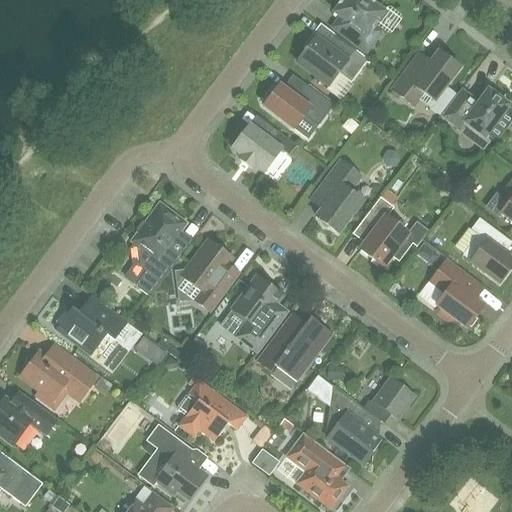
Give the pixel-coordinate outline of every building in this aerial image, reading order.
[(343,37),(365,54),(381,32),(375,27),(375,25),(384,13),(366,0),(343,0),(333,13),(339,17),(331,28),(343,37)] [(350,84),(368,61),(334,35),(326,47),(311,36),(302,47),(306,50),(296,62),(328,86),(337,74),(350,84)] [(392,91),(390,94),(397,99),(399,96),(413,106),(422,94),(433,102),(429,108),(441,117),(457,94),(446,86),(458,69),(438,53),(418,79),(407,71),(392,91)] [(333,106),(307,87),(297,99),(279,86),(277,88),(275,87),(273,87),(267,95),(267,97),(269,99),(263,107),(293,130),(307,140),(317,127),(333,106)] [(457,94),(441,117),(458,130),(463,124),(484,139),(487,135),(496,142),(511,121),(511,108),(508,106),(500,100),(500,95),(494,90),(489,91),(487,90),(477,103),(460,90),(457,94)] [(290,158),(297,148),(272,129),(265,139),(248,126),(247,129),(242,130),(237,135),(238,140),(231,149),(241,157),(238,160),(251,169),(253,166),(263,173),(280,151),(290,158)] [(315,217),(318,220),(318,221),(319,223),(321,225),(323,227),(326,228),(329,228),(337,234),(361,202),(348,192),(360,177),(339,162),(322,185),(311,200),(321,208),(315,217)] [(511,177),(498,196),(508,203),(499,215),(511,224),(511,177)] [(412,244),(404,238),(407,234),(386,218),(393,209),(379,198),(363,220),(376,229),(360,251),(382,268),(390,256),(398,262),(412,244)] [(131,266),(124,276),(135,285),(134,286),(150,298),(180,258),(167,248),(185,225),(159,205),(145,224),(141,222),(136,230),(136,235),(131,242),(133,244),(129,249),(131,266)] [(511,261),(494,247),(502,236),(478,219),(470,230),(477,236),(462,256),(499,284),(511,266),(511,261)] [(201,292),(194,302),(209,312),(226,289),(237,275),(226,267),(231,259),(207,242),(181,277),(201,292)] [(438,256),(423,244),(415,254),(427,263),(433,263),(438,256)] [(482,306),(459,289),(467,278),(446,262),(429,284),(444,296),(435,306),(437,308),(436,310),(436,315),(447,322),(451,322),(453,319),(465,329),(482,306)] [(232,310),(244,319),(245,327),(237,339),(257,354),(284,318),(268,306),(277,294),(256,278),(232,310)] [(140,335),(126,324),(90,297),(78,314),(71,309),(55,331),(90,357),(95,362),(111,374),(127,352),(140,335)] [(332,335),(309,318),(293,341),(280,331),(256,363),(269,373),(274,367),(296,383),(332,335)] [(157,366),(166,354),(155,346),(146,358),(157,366)] [(59,369),(38,354),(36,357),(33,355),(30,356),(27,357),(26,361),(26,364),(28,366),(20,378),(47,398),(50,399),(53,398),(56,396),(61,389),(79,402),(96,379),(67,358),(59,369)] [(178,363),(170,357),(163,366),(168,369),(174,369),(178,363)] [(342,380),(343,367),(329,366),(328,379),(342,380)] [(111,386),(101,379),(94,388),(104,395),(111,386)] [(397,420),(414,398),(389,379),(373,401),(367,402),(362,409),(383,425),(390,415),(397,420)] [(198,431),(214,442),(227,425),(236,432),(246,418),(198,382),(188,396),(185,396),(177,406),(177,411),(185,417),(178,427),(193,438),(198,431)] [(357,424),(366,412),(344,395),(333,388),(331,412),(328,438),(327,438),(363,465),(381,442),(357,424)] [(21,394),(12,405),(4,399),(0,404),(0,437),(12,447),(28,425),(44,437),(56,421),(34,404),(21,394)] [(140,412),(131,405),(124,415),(130,419),(135,419),(140,412)] [(288,441),(295,428),(284,422),(278,435),(288,441)] [(188,500),(205,477),(184,461),(192,451),(156,424),(144,441),(155,449),(135,475),(151,487),(155,482),(173,495),(176,491),(188,500)] [(346,487),(324,470),(334,458),(303,435),(286,458),(305,472),(296,484),(330,510),(346,487)] [(93,468),(101,457),(93,451),(85,461),(93,468)] [(0,469),(0,489),(24,508),(41,484),(8,459),(0,469)] [(168,511),(171,509),(143,488),(133,502),(135,504),(129,511),(168,511)] [(62,511),(68,505),(58,497),(51,506),(59,511),(62,511)]
